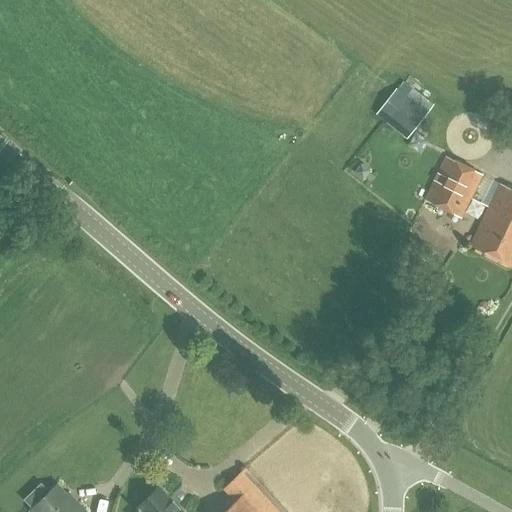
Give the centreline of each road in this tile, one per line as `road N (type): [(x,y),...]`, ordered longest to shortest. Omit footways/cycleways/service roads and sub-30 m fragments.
road 1 (tertiary): [(388,470),(362,432),(246,351),(0,141)]
road 2 (unclassified): [(388,470),(439,476),(503,511)]
